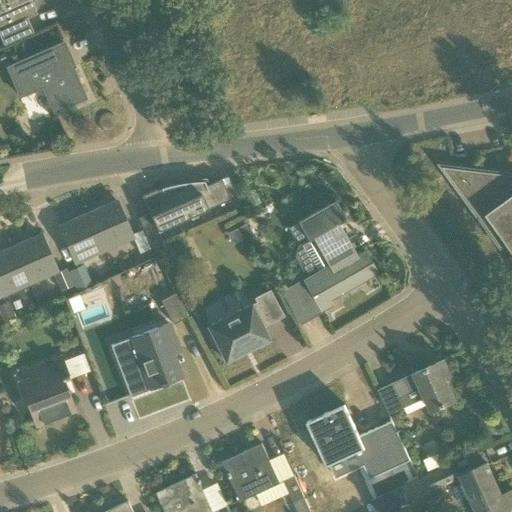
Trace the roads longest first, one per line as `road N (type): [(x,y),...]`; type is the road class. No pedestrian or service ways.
road 1 (residential): [(0,496),(136,455),(297,383),(449,285)]
road 2 (residential): [(449,285),(342,133)]
road 3 (residential): [(164,157),(342,133)]
road 4 (residential): [(342,133),(511,100)]
road 5 (residential): [(97,0),(164,157)]
road 6 (residential): [(0,179),(164,157)]
road 7 (residential): [(511,393),(449,285)]
